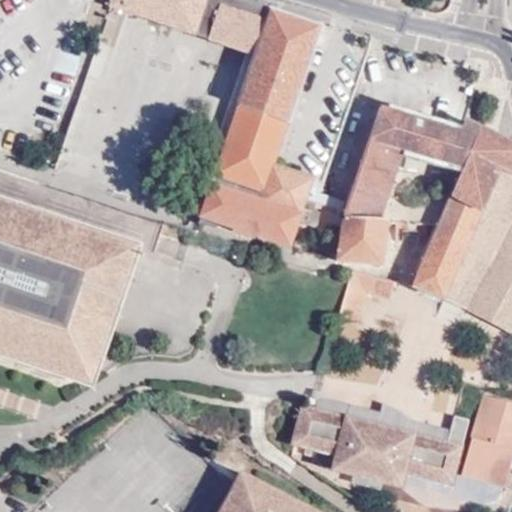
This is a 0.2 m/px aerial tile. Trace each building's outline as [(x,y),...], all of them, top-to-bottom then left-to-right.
[(173,31),(184,0),(108,0),(105,9),(173,31)] [(194,0),(184,0),(173,31),(183,35),(194,0)] [(319,29),(235,0),(194,0),(183,35),(253,58),(214,176),(259,192),(256,201),(211,185),(199,218),(238,231),(236,234),(253,239),(254,235),(288,246),(297,222),(311,226),(322,247),(337,200),(315,192),(309,211),(301,208),(311,178),(275,165),(319,29)] [(511,148),(465,123),(463,122),(457,133),(379,109),(341,218),(328,262),(352,265),(379,268),(387,222),(376,219),(402,150),(463,168),(413,286),(459,309),(511,215),(509,213),(511,208),(511,148)] [(214,176),(211,185),(256,201),(259,192),(214,176)] [(0,364),(85,393),(96,385),(142,246),(0,198),(0,364)] [(511,222),(461,309),(511,338),(511,337),(511,222)] [(394,285),(350,273),(337,320),(357,326),(365,297),(389,304),(394,285)] [(462,476),(496,486),(511,427),(511,405),(484,397),(462,476)] [(304,439),(312,411),(301,408),(294,436),(304,439)] [(447,445),(312,411),(304,439),(395,471),(441,485),(452,489),(455,474),(468,422),(453,418),(447,445)] [(304,439),(294,436),(291,447),(314,452),(314,457),(314,461),(320,468),(324,470),(407,491),(407,487),(409,477),(441,485),(395,471),(304,439)] [(319,511),(241,471),(220,511),(319,511)] [(452,489),(492,500),(496,486),(462,476),(455,474),(452,489)] [(409,477),(407,487),(484,505),(489,505),(492,500),(452,489),(441,485),(409,477)]
